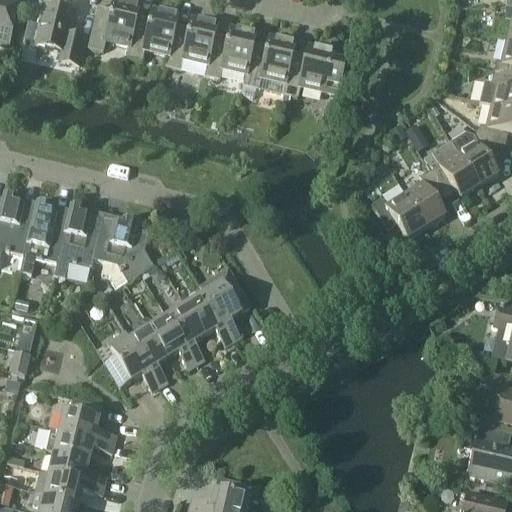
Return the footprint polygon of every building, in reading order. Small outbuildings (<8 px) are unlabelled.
[(0,0),(0,48),(6,50),(18,4),(0,0)] [(105,44),(129,50),(130,50),(135,27),(139,10),(114,4),(111,13),(97,10),(87,52),(102,56),(105,44)] [(79,70),(85,41),(69,38),(73,21),(69,20),(70,15),(43,9),(34,48),(64,55),(62,66),(79,70)] [(169,59),(174,36),(178,19),(152,13),(149,30),(135,27),(130,50),(129,50),(126,61),(141,65),(144,53),(168,59),(169,59)] [(169,59),(168,59),(165,70),(181,74),(183,62),(207,68),(208,68),(213,45),(217,28),(192,22),(188,39),(174,36),(169,59)] [(208,68),(207,68),(204,80),(219,83),(222,72),(245,77),(247,77),(252,54),(256,37),(231,31),(227,48),(213,45),(208,68)] [(285,86),(291,63),(295,47),(269,41),(266,57),(252,54),(247,77),(245,77),(242,89),(258,92),(261,81),(285,86)] [(511,45),(506,44),(501,65),(496,64),(493,76),(511,80),(511,45)] [(337,99),(344,67),(332,64),(334,56),(309,50),(305,66),(291,63),(285,86),(282,98),(297,102),(300,90),(337,99)] [(479,106),(491,109),(511,114),(511,80),(493,76),(491,87),(484,85),(479,106)] [(476,135),(503,154),(504,154),(507,137),(511,137),(511,114),(491,109),(486,130),(481,129),(476,135)] [(393,137),(399,147),(409,141),(403,130),(393,137)] [(450,145),(456,156),(478,191),(498,179),(489,163),(503,154),(476,135),(472,139),(466,136),(450,145)] [(430,174),(441,192),(450,187),(460,203),(478,191),(456,156),(450,145),(422,162),(429,174),(430,174)] [(403,197),(425,232),(445,219),(435,204),(444,198),(441,192),(430,174),(429,174),(419,181),(422,185),(403,197)] [(1,209),(0,214),(0,262),(2,254),(24,260),(35,213),(24,211),(25,208),(17,207),(18,201),(4,197),(1,209)] [(425,232),(403,197),(385,208),(383,204),(373,210),(387,234),(396,228),(406,244),(425,232)] [(35,213),(24,260),(20,276),(31,279),(35,262),(56,267),(68,221),(57,218),(58,216),(50,214),(51,209),(37,205),(35,213)] [(68,221),(56,267),(53,281),(65,283),(69,266),(91,271),(93,264),(94,264),(103,225),(91,223),(92,221),(84,219),(85,212),(71,209),(68,221)] [(144,255),(149,236),(136,233),(138,225),(123,222),(122,228),(114,226),(114,228),(103,225),(94,264),(117,269),(127,287),(154,270),(144,255)] [(251,311),(236,285),(229,274),(202,291),(205,297),(203,298),(233,346),(242,341),(231,324),(251,311)] [(233,346),(203,298),(184,309),(204,340),(214,334),(225,351),(233,346)] [(167,320),(197,369),(204,364),(194,347),(204,340),(184,309),(167,320)] [(511,363),(511,311),(500,309),(496,325),(500,332),(511,334),(511,345),(508,362),(511,363)] [(149,331),(168,362),(177,356),(188,374),(197,369),(167,320),(149,331)] [(130,343),(160,391),(168,386),(157,369),(168,362),(149,331),(130,343)] [(160,391),(130,343),(126,335),(106,347),(114,360),(104,367),(119,392),(140,379),(151,397),(160,391)] [(29,375),(31,355),(15,353),(13,374),(29,375)] [(482,375),(479,389),(489,391),(482,421),(511,428),(511,395),(507,394),(510,382),(482,375)] [(58,434),(114,447),(116,439),(96,434),(102,410),(72,404),(70,415),(63,414),(58,434)] [(511,453),(503,451),(507,437),(479,431),(468,480),(508,489),(509,484),(511,484),(511,453)] [(46,457),(53,458),(53,457),(89,466),(92,453),(111,458),(114,447),(58,434),(58,437),(51,436),(46,457)] [(48,478),(103,491),(106,481),(86,477),(89,466),(53,457),(53,458),(48,478)] [(40,477),(35,496),(43,498),(43,500),(79,508),(82,496),(101,501),(103,491),(48,478),(40,477)] [(258,511),(263,493),(217,483),(211,506),(191,501),(189,511),(194,511),(258,511)] [(43,498),(35,496),(32,510),(39,511),(77,511),(79,508),(43,500),(43,498)] [(505,511),(506,508),(467,498),(463,511),(505,511)]
